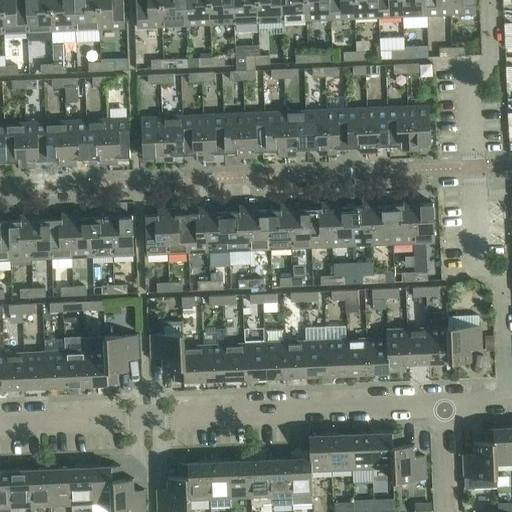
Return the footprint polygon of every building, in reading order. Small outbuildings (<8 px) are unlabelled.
[(2,0),(4,33),(28,32),(26,0),(2,0)] [(26,0),(28,32),(52,31),(50,0),(26,0)] [(50,0),(52,31),(76,30),(74,0),(50,0)] [(74,0),(76,30),(100,29),(98,0),(74,0)] [(98,0),(100,29),(125,28),(123,0),(98,0)] [(163,27),(161,0),(136,0),(138,28),(163,27)] [(161,0),(163,27),(187,25),(185,0),(161,0)] [(209,0),(185,0),(187,25),(187,26),(211,25),(209,0)] [(209,0),(211,25),(235,24),(233,0),(209,0)] [(233,0),(235,24),(259,23),(257,0),(233,0)] [(257,0),(259,23),(283,22),(282,0),(257,0)] [(282,0),(283,22),(307,21),(306,0),(282,0)] [(306,0),(307,21),(331,20),(330,0),(306,0)] [(330,0),(331,20),(355,19),(354,0),(330,0)] [(354,0),(355,19),(379,18),(378,0),(354,0)] [(378,0),(379,18),(403,17),(402,0),(378,0)] [(402,0),(403,17),(427,16),(426,0),(402,0)] [(426,0),(427,16),(451,15),(450,0),(426,0)] [(450,0),(451,15),(476,14),(475,0),(450,0)] [(65,45),(53,45),(53,60),(65,59),(65,45)] [(465,47),(452,48),(453,57),(465,56),(465,47)] [(453,57),(452,48),(440,48),(440,57),(453,57)] [(417,49),(405,50),(405,59),(418,58),(417,49)] [(405,59),(405,50),(392,51),(392,59),(405,59)] [(369,51),(357,52),(357,61),(370,60),(369,51)] [(357,61),(357,52),(344,53),(344,61),(357,61)] [(321,53),(309,54),(309,63),(322,62),(321,53)] [(309,63),(309,54),(296,55),(297,63),(309,63)] [(246,57),(247,71),(247,72),(256,71),(256,65),(255,65),(255,56),(246,57)] [(270,56),(255,56),(255,65),(256,65),(270,64),(270,56)] [(225,57),(212,58),(213,67),(225,66),(225,57)] [(213,67),(212,58),(200,59),(200,67),(213,67)] [(177,59),(164,60),(165,69),(177,68),(177,59)] [(165,69),(164,60),(152,61),(152,69),(165,69)] [(114,62),(101,63),(102,71),(114,71),(114,62)] [(102,71),(101,63),(89,63),(89,72),(102,71)] [(66,64),(53,65),(54,73),(66,73),(66,64)] [(419,64),(407,65),(407,74),(419,73),(419,64)] [(54,73),(53,65),(41,65),(41,74),(54,73)] [(407,74),(407,65),(394,65),(394,74),(407,74)] [(18,66),(5,67),(6,76),(18,75),(18,66)] [(366,75),(366,66),(353,67),(354,76),(366,75)] [(378,66),(366,66),(366,75),(379,75),(378,66)] [(338,67),(325,68),(326,77),(338,76),(338,67)] [(326,77),(325,68),(313,69),(313,77),(326,77)] [(297,69),(285,70),(285,79),(297,78),(297,69)] [(285,79),(285,70),(272,70),(272,79),(285,79)] [(247,71),(243,72),(243,80),(256,80),(256,71),(247,72),(247,71)] [(243,80),(243,72),(230,72),(231,81),(243,80)] [(202,82),(202,73),(189,74),(190,83),(202,82)] [(214,73),(202,73),(202,82),(215,82),(214,73)] [(174,74),(161,75),(161,84),(174,83),(174,74)] [(161,84),(161,75),(149,75),(149,84),(161,84)] [(106,86),(106,77),(93,78),(93,87),(106,86)] [(118,77),(106,77),(106,86),(119,86),(118,77)] [(77,78),(65,79),(65,88),(78,87),(77,78)] [(65,88),(65,79),(52,80),(53,88),(65,88)] [(37,80),(24,81),(24,90),(37,89),(37,80)] [(24,90),(24,81),(12,81),(12,90),(24,90)] [(429,106),(408,107),(410,151),(419,151),(419,145),(431,145),(429,106)] [(408,107),(388,108),(389,147),(401,146),(401,152),(410,151),(408,107)] [(367,108),(347,109),(349,148),(360,148),(360,153),(369,153),(367,108)] [(388,108),(367,108),(369,153),(378,153),(378,147),(389,147),(388,108)] [(347,109),(327,110),(328,155),(337,155),(337,149),(349,148),(347,109)] [(327,110),(306,111),(308,150),(319,150),(320,155),(328,155),(327,110)] [(306,111),(286,112),(288,156),(297,156),(296,151),(308,150),(306,111)] [(286,112),(265,113),(267,152),(279,151),(279,157),(288,156),(286,112)] [(265,113),(245,114),(246,158),(255,158),(255,152),(267,152),(265,113)] [(224,114),(204,115),(206,160),(215,159),(214,154),(226,153),(224,114)] [(245,114),(224,114),(226,153),(237,153),(237,158),(246,158),(245,114)] [(204,115),(183,116),(185,155),(196,155),(197,160),(206,160),(204,115)] [(183,116),(163,117),(165,161),(174,161),(173,156),(185,155),(183,116)] [(165,161),(163,117),(142,118),(143,157),(156,156),(156,162),(165,161)] [(129,118),(107,119),(109,164),(118,163),(118,158),(130,158),(129,118)] [(107,119),(87,120),(89,159),(100,159),(100,164),(109,164),(107,119)] [(87,120),(67,121),(69,166),(77,165),(77,160),(89,159),(87,120)] [(67,121),(46,122),(48,161),(59,160),(60,166),(69,166),(67,121)] [(46,122),(26,123),(28,167),(37,167),(36,161),(48,161),(46,122)] [(26,123),(5,124),(7,163),(19,162),(19,168),(28,167),(26,123)] [(403,205),(392,205),(393,244),(414,244),(412,199),(403,199),(403,205)] [(421,199),(412,199),(414,244),(435,243),(433,204),(421,204),(421,199)] [(380,200),(371,201),(373,245),(393,244),(392,205),(380,206),(380,200)] [(363,207),(351,207),(353,246),(373,245),(371,201),(362,201),(363,207)] [(339,202),(330,203),(332,247),(353,246),(351,207),(340,207),(339,202)] [(322,208),(310,209),(312,248),(332,247),(330,203),(322,203),(322,208)] [(281,210),(269,210),(271,250),(291,249),(290,204),(281,205),(281,210)] [(299,204),(290,204),(291,249),(312,248),(310,209),(299,209),(299,204)] [(240,212),(228,212),(230,251),(250,250),(248,206),(240,206),(240,212)] [(257,206),(248,206),(250,250),(271,250),(269,210),(257,211),(257,206)] [(216,207),(208,208),(209,252),(230,251),(228,212),(217,213),(216,207)] [(199,213),(187,214),(189,253),(209,252),(208,208),(199,208),(199,213)] [(169,254),(167,209),(158,210),(158,215),(146,216),(147,255),(169,254)] [(176,209),(167,209),(169,254),(189,253),(187,214),(176,214),(176,209)] [(120,211),(111,212),(113,256),(134,255),(133,216),(120,217),(120,211)] [(103,217),(91,218),(93,257),(113,256),(111,212),(103,212),(103,217)] [(62,219),(50,220),(52,259),(72,258),(71,213),(62,214),(62,219)] [(79,213),(71,213),(72,258),(93,257),(91,218),(80,218),(79,213)] [(21,221),(9,221),(11,261),(32,260),(30,215),(21,216),(21,221)] [(39,215),(30,215),(32,260),(52,259),(50,220),(39,220),(39,215)] [(0,261),(11,261),(9,221),(0,221),(0,261)] [(428,272),(415,273),(415,282),(428,281),(428,272)] [(415,282),(415,273),(402,273),(403,282),(415,282)] [(387,274),(374,275),(375,283),(387,283),(387,274)] [(375,283),(374,275),(362,275),(362,284),(375,283)] [(334,285),(334,276),(321,277),(321,286),(334,285)] [(346,276),(334,276),(334,285),(346,285),(346,276)] [(305,277),(293,278),(293,287),(306,286),(305,277)] [(293,287),(293,278),(280,278),(281,287),(293,287)] [(264,279),(251,280),(252,288),(264,288),(264,279)] [(252,288),(251,280),(239,280),(239,289),(252,288)] [(211,290),(211,281),(198,282),(198,291),(211,290)] [(223,281),(211,281),(211,290),(224,290),(223,281)] [(170,292),(170,283),(157,284),(158,292),(170,292)] [(182,283),(170,283),(170,292),(183,291),(182,283)] [(115,294),(114,285),(102,286),(102,295),(115,294)] [(127,285),(114,285),(115,294),(127,294),(127,285)] [(74,296),(74,287),(61,288),(62,296),(74,296)] [(86,287),(74,287),(74,296),(87,295),(86,287)] [(427,296),(426,287),(413,288),(413,296),(427,296)] [(440,287),(426,287),(427,296),(440,295),(440,287)] [(46,288),(33,289),(33,298),(46,297),(46,288)] [(399,288),(386,289),(386,298),(399,297),(399,288)] [(33,298),(33,289),(20,289),(21,298),(33,298)] [(386,298),(386,289),(372,289),(373,298),(386,298)] [(358,290),(345,291),(345,299),(358,299),(358,290)] [(345,299),(345,291),(332,291),(332,300),(345,299)] [(305,301),(304,292),(291,293),(291,302),(305,301)] [(317,292),(304,292),(305,301),(318,300),(317,292)] [(277,293),(263,294),(264,303),(277,302),(277,293)] [(264,303),(263,294),(250,295),(250,303),(264,303)] [(236,295),(223,296),(223,304),(236,304),(236,295)] [(223,304),(223,296),(209,296),(210,305),(223,304)] [(195,297),(182,297),(182,306),(196,306),(195,297)] [(104,301),(91,301),(91,310),(104,310),(104,301)] [(77,302),(63,303),(64,311),(77,311),(77,302)] [(64,311),(63,303),(50,303),(50,312),(64,311)] [(23,313),(22,304),(9,305),(9,314),(23,313)] [(36,304),(22,304),(23,313),(36,312),(36,304)] [(479,316),(449,317),(449,327),(450,362),(471,361),(471,350),(482,350),(481,326),(479,326),(479,316)] [(449,327),(428,328),(430,363),(450,362),(449,327)] [(428,328),(408,329),(409,364),(430,363),(428,328)] [(387,330),(388,338),(389,365),(409,364),(408,329),(387,330)] [(184,346),(185,346),(184,333),(151,335),(152,358),(163,358),(163,369),(175,369),(176,382),(185,381),(184,346)] [(105,337),(85,338),(85,351),(87,386),(117,384),(117,371),(128,371),(128,359),(139,359),(138,335),(105,336),(105,337)] [(493,335),(486,336),(486,350),(494,350),(493,335)] [(388,338),(368,339),(369,374),(390,373),(389,365),(388,338)] [(368,339),(347,340),(349,375),(369,374),(368,339)] [(327,340),(306,341),(308,376),(328,375),(327,340)] [(347,340),(327,340),(328,375),(349,375),(347,340)] [(306,341),(286,342),(287,377),(308,376),(306,341)] [(286,342),(266,343),(267,378),(287,377),(286,342)] [(266,343),(245,344),(247,379),(267,378),(266,343)] [(245,344),(225,345),(226,380),(247,379),(245,344)] [(225,345),(204,346),(206,381),(226,380),(225,345)] [(204,346),(185,346),(184,346),(185,381),(206,381),(204,346)] [(65,351),(45,352),(47,387),(67,386),(65,351)] [(85,351),(65,351),(67,386),(87,386),(85,351)] [(45,352),(24,353),(26,388),(47,387),(45,352)] [(24,353),(4,354),(6,389),(26,388),(24,353)] [(511,428),(495,429),(496,464),(497,464),(511,463),(511,428)] [(496,464),(495,429),(485,429),(486,442),(474,443),(475,454),(464,455),(465,489),(498,488),(497,477),(498,477),(497,464),(496,464)] [(392,433),(371,434),(373,469),(393,468),(394,468),(392,433)] [(401,433),(392,433),(394,468),(393,468),(393,481),(426,480),(425,456),(414,457),(414,445),(402,446),(401,433)] [(371,434),(351,435),(353,470),(373,469),(371,434)] [(351,435),(331,436),(332,471),(353,470),(351,435)] [(310,437),(310,458),(311,458),(312,472),(312,471),(332,471),(331,436),(310,437)] [(311,458),(310,458),(290,459),(293,504),(314,503),(312,471),(312,472),(311,458)] [(270,460),(272,504),(272,505),(293,504),(290,459),(270,460)] [(270,460),(250,461),(251,496),(252,505),(254,507),(257,508),(260,508),(262,506),(263,504),(272,504),(270,460)] [(250,461),(230,462),(231,497),(251,496),(250,461)] [(230,462),(209,463),(211,498),(211,508),(231,507),(231,497),(230,462)] [(209,463),(188,464),(190,499),(191,499),(211,498),(209,463)] [(190,499),(188,464),(179,464),(180,477),(168,478),(168,489),(158,490),(158,511),(191,511),(191,499),(190,499)] [(111,467),(91,468),(92,503),(112,502),(113,502),(111,467)] [(121,467),(111,467),(113,502),(112,502),(112,511),(145,511),(145,490),(133,491),(133,479),(121,480),(121,467)] [(91,468),(70,469),(71,504),(92,503),(91,468)] [(70,469),(50,470),(51,505),(71,504),(70,469)] [(50,470),(30,471),(31,506),(51,505),(50,470)] [(9,471),(0,471),(0,511),(11,511),(11,506),(9,471)] [(30,471),(9,471),(11,506),(31,506),(30,471)]
